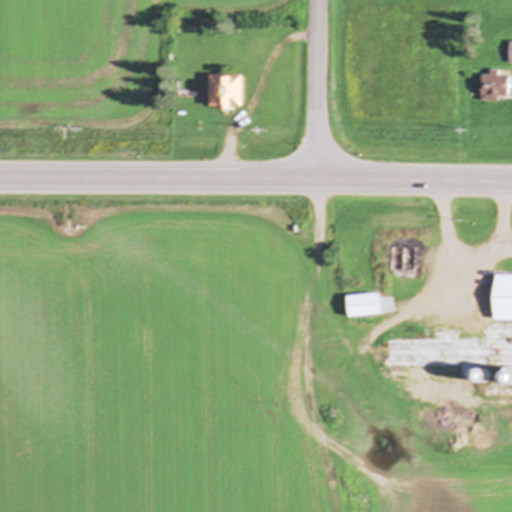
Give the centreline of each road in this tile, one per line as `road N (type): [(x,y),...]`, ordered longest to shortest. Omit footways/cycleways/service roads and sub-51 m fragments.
road 1 (primary): [(511,183),(0,178)]
road 2 (tertiary): [(318,0),(315,179)]
